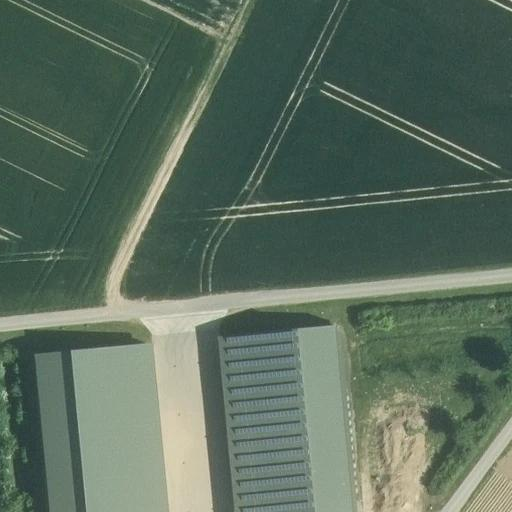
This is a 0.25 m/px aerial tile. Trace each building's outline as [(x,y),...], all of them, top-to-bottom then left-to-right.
[(353,511),(335,326),(237,336),(253,511),(353,511)] [(357,511),(339,326),(335,326),(353,511),(357,511)] [(253,511),(237,336),(219,338),(235,511),(253,511)] [(168,511),(153,344),(136,346),(151,511),(168,511)] [(51,511),(151,511),(136,346),(37,355),(51,511)]
